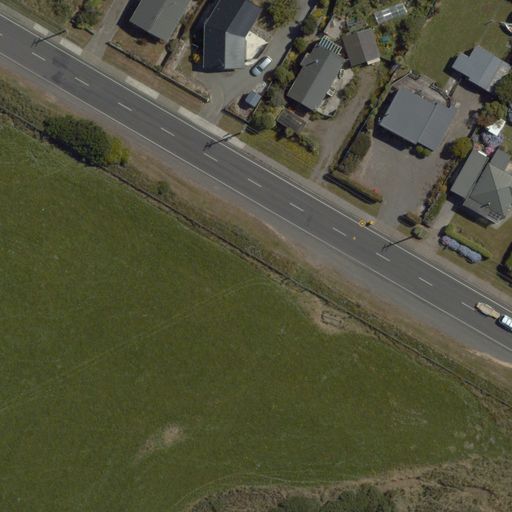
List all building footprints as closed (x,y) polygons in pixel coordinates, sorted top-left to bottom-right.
[(196,14),(172,0),(150,0),(112,63),(152,87),(196,14)] [(254,42),(219,28),(190,97),(239,108),(254,42)] [(511,76),(511,65),(479,45),(470,59),(461,53),(452,67),(469,78),(467,81),(497,100),(511,76)] [(338,99),(310,80),(273,135),(311,157),(338,99)] [(448,137),(400,109),(367,166),(423,192),(448,137)] [(511,240),(511,198),(477,175),(451,246),(487,269),(511,240)]
